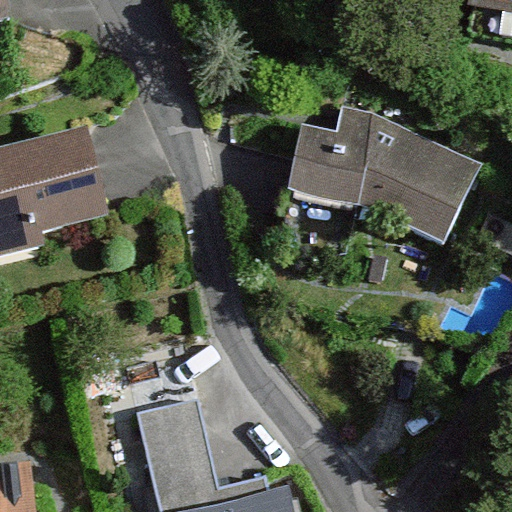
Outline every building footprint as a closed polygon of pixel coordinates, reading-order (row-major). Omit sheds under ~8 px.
[(0,0),(0,21),(12,20),(8,0),(0,0)] [(392,134),(316,125),(301,192),(370,197),(440,240),(480,174),(392,134)] [(90,139),(0,158),(0,262),(48,252),(42,227),(106,213),(90,139)] [(200,407),(139,422),(159,511),(297,511),(292,486),(222,502),(200,407)] [(32,511),(31,482),(0,483),(0,511),(32,511)]
